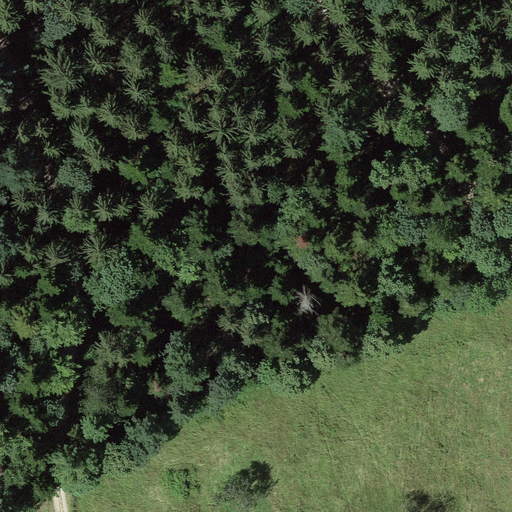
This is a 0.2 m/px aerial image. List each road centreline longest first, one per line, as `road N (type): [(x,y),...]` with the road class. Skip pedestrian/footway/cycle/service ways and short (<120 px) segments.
road 1 (track): [(0,44),(79,263),(61,446),(65,511)]
road 2 (track): [(511,249),(474,190),(317,0)]
